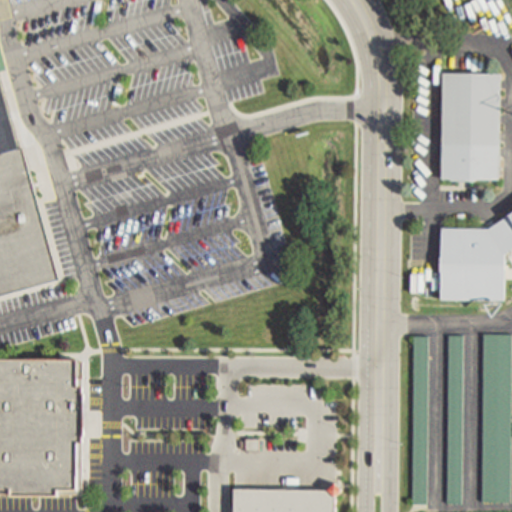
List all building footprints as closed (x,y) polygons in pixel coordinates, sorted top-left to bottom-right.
[(0,299),(65,283),(0,56),(0,299)] [(502,75),(501,180),(444,180),(445,75),(502,75)] [(439,300),(501,301),(503,256),(511,249),(511,213),(488,230),(440,229),(439,300)] [(511,336),(511,419),(511,503),(482,503),(484,336),(511,336)] [(448,338),(463,338),(460,505),(445,505),(448,338)] [(414,340),(428,340),(425,505),(411,505),(414,340)] [(0,494),(13,494),(13,497),(59,497),(59,495),(84,495),(85,361),(0,360),(0,494)] [(237,511),(336,511),(336,490),(237,489),(237,511)]
